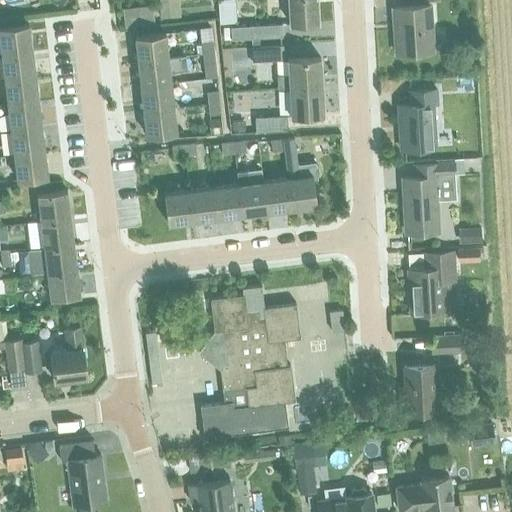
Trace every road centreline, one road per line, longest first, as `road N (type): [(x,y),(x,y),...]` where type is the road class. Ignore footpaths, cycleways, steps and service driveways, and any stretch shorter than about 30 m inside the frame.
road 1 (residential): [(365,236),(112,262)]
road 2 (residential): [(365,236),(352,0)]
road 3 (residential): [(112,262),(85,30)]
road 4 (residential): [(130,407),(112,262)]
road 5 (residential): [(0,426),(130,407)]
